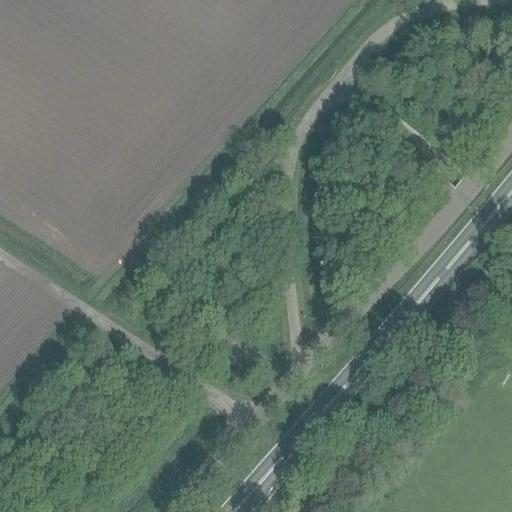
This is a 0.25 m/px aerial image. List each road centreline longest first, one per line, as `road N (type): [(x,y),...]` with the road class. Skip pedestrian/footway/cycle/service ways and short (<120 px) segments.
road 1 (unclassified): [(176,511),(511,138)]
road 2 (trunk): [(233,511),(511,190)]
road 3 (unclassified): [(307,511),(511,244)]
